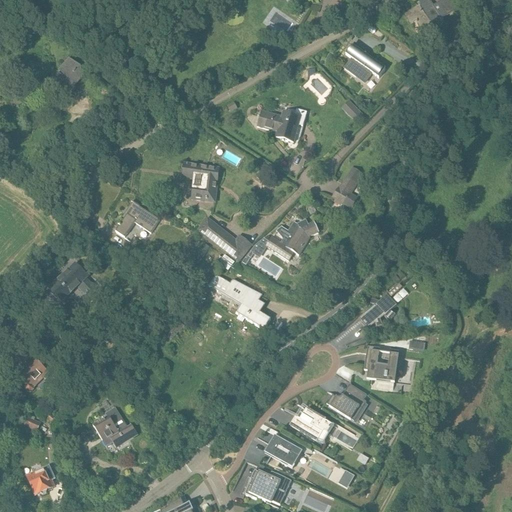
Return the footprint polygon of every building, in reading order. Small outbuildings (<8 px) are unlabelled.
[(434,6),(430,0),(417,0),(421,5),(404,16),(410,24),(416,21),(422,30),(433,22),(435,26),(442,22),(441,20),(454,12),(447,0),(443,0),(439,3),(434,6)] [(474,0),(482,13),(487,10),(481,0),(474,0)] [(375,34),(378,30),(371,24),(367,29),(375,34)] [(385,70),(367,58),(370,55),(354,44),(346,56),(352,60),(345,69),(359,80),(366,85),(373,75),(379,80),(385,70)] [(70,98),(77,89),(75,87),(87,72),(69,59),(59,72),(60,74),(51,85),(70,98)] [(354,121),(361,115),(353,107),(347,114),(354,121)] [(305,128),(309,114),(297,110),(295,117),(283,113),(282,119),(262,113),(257,128),(278,133),(276,140),(294,145),(299,126),(305,128)] [(218,174),(220,167),(212,166),(211,173),(203,172),(202,173),(187,171),(186,182),(195,183),(195,185),(193,185),(191,201),(215,204),(218,174)] [(351,195),(363,174),(353,168),(340,189),(338,189),(333,199),(344,205),(352,210),(358,199),(351,195)] [(151,235),(160,221),(133,204),(127,212),(129,213),(119,229),(117,228),(116,230),(118,231),(116,233),(125,239),(135,224),(151,235)] [(309,226),(306,221),(298,225),(294,223),(289,231),(283,227),(276,234),(284,239),(280,244),(272,239),(266,248),(289,263),(295,254),(299,257),(310,240),(310,239),(319,234),(315,224),(309,226)] [(235,244),(211,225),(203,235),(227,254),(231,249),(242,258),(250,248),(245,244),(241,248),(235,243),(235,244)] [(199,262),(210,248),(206,245),(196,259),(199,262)] [(229,271),(235,262),(225,255),(219,264),(229,271)] [(85,297),(95,287),(87,280),(89,278),(75,264),(48,290),(62,305),(78,289),(85,297)] [(231,285),(216,276),(210,286),(207,284),(202,293),(215,300),(219,293),(242,307),(237,314),(264,331),(270,320),(260,314),(265,306),(258,302),(262,296),(234,282),(233,282),(232,283),(231,285)] [(400,285),(359,320),(369,332),(375,326),(376,331),(384,328),(381,321),(385,318),(390,324),(396,317),(391,313),(398,307),(391,299),(403,288),(400,285)] [(180,323),(167,336),(171,341),(185,327),(180,323)] [(108,352),(119,334),(108,328),(98,345),(108,352)] [(389,368),(378,367),(380,350),(368,348),(365,372),(368,372),(367,381),(372,382),(371,386),(372,386),(373,382),(395,385),(399,356),(399,353),(391,351),(389,368)] [(32,362),(25,355),(8,360),(11,371),(20,369),(23,371),(17,378),(25,386),(24,387),(24,390),(27,392),(29,393),(32,390),(32,388),(31,386),(40,377),(37,374),(42,369),(34,361),(32,362)] [(364,401),(367,396),(350,386),(342,398),(340,399),(337,398),(333,396),(327,406),(354,423),(366,403),(364,401)] [(333,426),(298,405),(298,406),(306,411),(303,416),(301,415),(303,416),(300,420),(296,418),(291,427),(318,443),(324,432),(328,435),(333,426)] [(56,419),(52,415),(51,416),(50,416),(47,419),(53,424),(56,419)] [(119,433),(108,417),(93,427),(106,447),(119,439),(123,445),(138,436),(132,425),(119,433)] [(37,421),(32,419),(31,421),(28,419),(25,426),(37,431),(40,424),(36,423),(37,421)] [(280,435),(278,433),(270,446),(266,454),(272,457),(293,469),(303,453),(310,457),(313,452),(280,434),(280,435)] [(365,465),(368,460),(361,456),(359,461),(365,465)] [(43,496),(46,494),(47,492),(54,489),(51,481),(56,478),(50,466),(26,476),(36,497),(40,495),(43,496)] [(249,486),(245,495),(257,501),(258,499),(271,505),(272,503),(280,507),(292,482),(272,473),(270,478),(259,473),(259,474),(255,472),(252,481),(255,482),(253,488),(249,486)] [(346,472),(343,476),(352,481),(355,477),(346,472)] [(185,508),(182,501),(158,511),(159,511),(161,511),(193,511),(194,511),(190,505),(185,508)]
